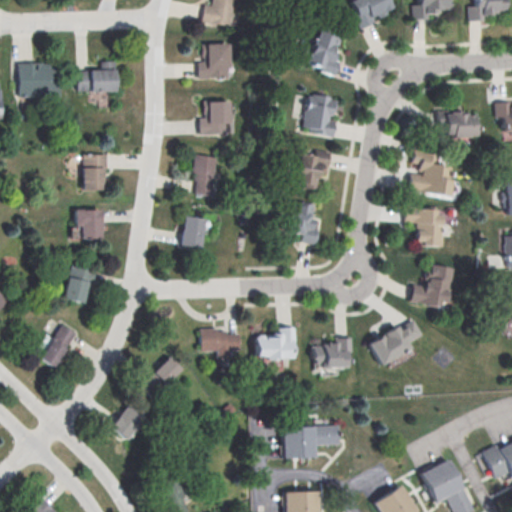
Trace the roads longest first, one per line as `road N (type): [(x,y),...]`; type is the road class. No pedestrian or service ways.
road 1 (residential): [(511,59),(438,63),(394,89),(375,123),(343,266),(326,282),(129,285)]
road 2 (residential): [(0,473),(85,385),(120,321),(138,230),(157,0)]
road 3 (residential): [(128,511),(85,453),(0,371)]
road 4 (residential): [(153,21),(0,20)]
road 5 (residential): [(0,409),(95,511)]
